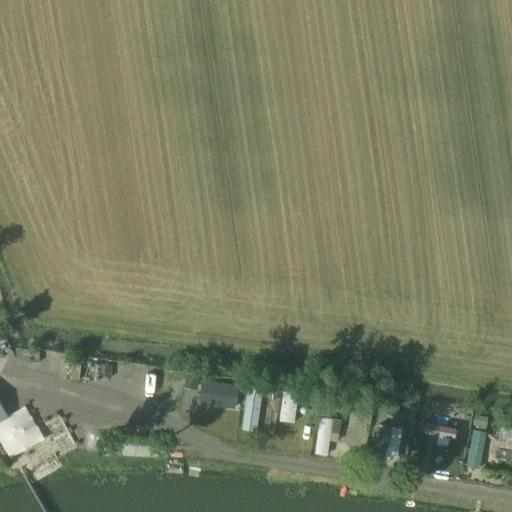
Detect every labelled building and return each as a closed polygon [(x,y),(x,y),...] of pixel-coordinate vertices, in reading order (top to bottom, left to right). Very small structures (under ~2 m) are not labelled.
[(17,347),(16,360),(39,361),(39,349),(17,347)] [(103,362),(102,372),(147,376),(148,366),(103,362)] [(186,374),(185,388),(197,389),(198,376),(186,374)] [(267,391),(266,398),(276,399),(277,392),(267,391)] [(294,421),(295,398),(281,397),(280,420),(294,421)] [(0,405),(0,444),(1,444),(7,457),(45,441),(28,404),(4,415),(0,405)] [(318,416),(314,457),(327,459),(331,417),(318,416)] [(418,421),(412,460),(425,462),(430,422),(418,421)] [(497,443),(511,444),(511,429),(500,427),(497,443)] [(478,468),(486,432),(473,429),(464,465),(478,468)] [(498,450),(496,458),(508,460),(510,452),(498,450)]
